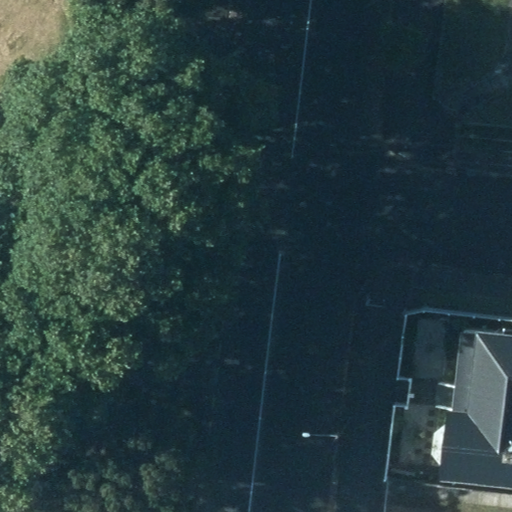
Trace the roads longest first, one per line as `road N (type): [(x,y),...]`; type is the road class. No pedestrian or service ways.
road 1 (tertiary): [(246,511),(282,198)]
road 2 (residential): [(282,198),(511,226)]
road 3 (tertiary): [(282,198),(308,0)]
